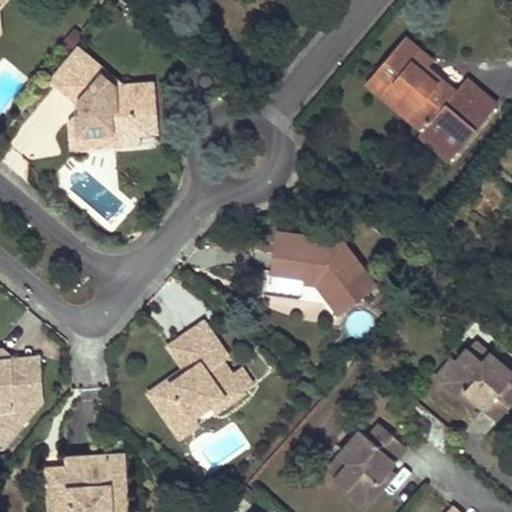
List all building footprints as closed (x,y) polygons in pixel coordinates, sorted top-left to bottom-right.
[(432,63),(405,40),(367,84),(423,131),(419,135),(451,161),(497,106),(466,80),(455,93),(427,69),(432,63)] [(77,45),(48,79),(73,101),(83,100),(84,112),(74,113),(67,122),(68,137),(112,133),(113,145),(139,143),(138,134),(157,133),(152,80),(122,83),(121,82),(120,83),(115,83),(101,71),(100,66),(101,65),(77,45)] [(121,82),(101,65),(100,66),(101,71),(115,83),(120,83),(121,82)] [(74,113),(84,112),(83,100),(73,101),(74,113)] [(112,133),(68,137),(69,149),(113,145),(112,133)] [(336,240),(269,231),(264,274),(301,279),(315,280),(338,309),(372,283),(336,240)] [(315,280),(301,279),(300,285),(313,287),(333,313),(338,309),(315,280)] [(167,344),(182,368),(175,373),(179,377),(193,368),(180,348),(208,327),(203,320),(167,344)] [(147,392),(170,425),(207,400),(211,406),(216,412),(244,392),(223,361),(229,356),(208,327),(180,348),(193,368),(179,377),(175,373),(147,392)] [(480,359),(487,351),(473,340),(466,348),(480,359)] [(480,359),(466,348),(455,361),(440,379),(461,397),(465,392),(477,402),(499,420),(511,404),(511,385),(508,382),(495,371),(502,363),(487,351),(480,359)] [(4,350),(0,350),(0,361),(12,361),(11,355),(4,350)] [(450,357),(435,375),(440,379),(455,361),(450,357)] [(13,376),(39,374),(38,359),(12,361),(13,376)] [(0,449),(5,449),(16,436),(15,431),(15,429),(18,428),(23,428),(42,405),(39,374),(13,376),(12,361),(0,361),(0,449)] [(495,371),(508,382),(511,376),(511,372),(502,363),(495,371)] [(465,392),(461,397),(473,407),(477,402),(465,392)] [(199,424),(194,417),(211,406),(207,400),(170,425),(179,438),(199,424)] [(403,444),(375,422),(364,436),(353,448),(345,441),(333,455),(341,463),(330,475),(343,487),(363,503),(381,483),(375,477),(384,466),(403,444)] [(15,431),(16,436),(23,428),(18,428),(15,429),(15,431)] [(353,448),(364,436),(356,429),(345,441),(353,448)] [(127,511),(121,455),(105,457),(110,511),(127,511)] [(341,463),(333,455),(322,468),(330,475),(341,463)] [(63,471),(41,474),(45,511),(110,511),(105,457),(89,458),(90,469),(63,471)] [(90,469),(89,458),(62,461),(63,471),(90,469)] [(375,477),(381,483),(390,472),(384,466),(375,477)] [(338,492),(358,509),(363,503),(343,487),(338,492)]
